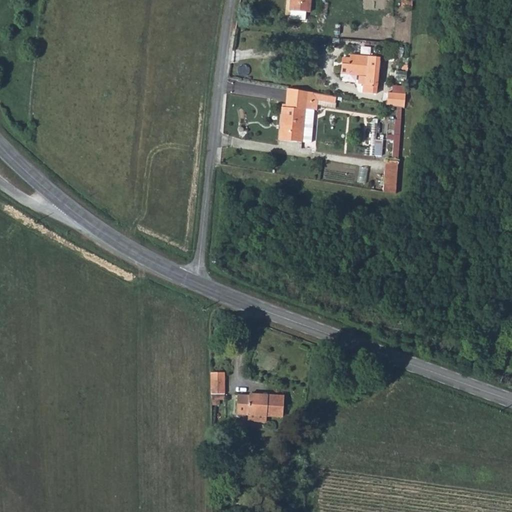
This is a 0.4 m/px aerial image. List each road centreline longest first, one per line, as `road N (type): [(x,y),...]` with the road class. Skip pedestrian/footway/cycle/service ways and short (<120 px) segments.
road 1 (secondary): [(511,400),(194,282)]
road 2 (unclassified): [(194,282),(229,0)]
road 3 (secondary): [(194,282),(92,226),(0,145)]
